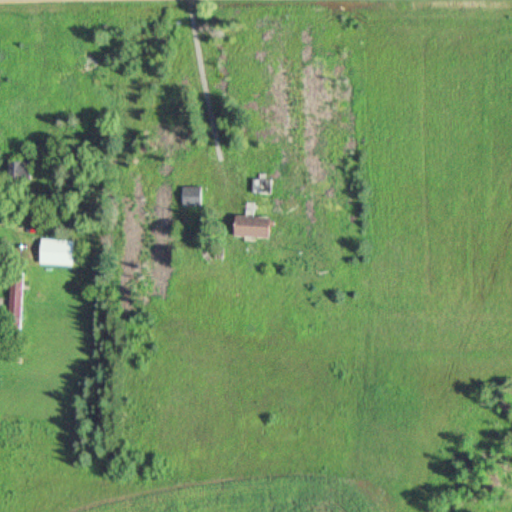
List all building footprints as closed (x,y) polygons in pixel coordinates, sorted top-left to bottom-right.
[(9,190),(10,165),(35,166),(35,178),(26,178),(26,191),(9,190)] [(255,196),(255,180),(274,179),(275,195),(255,196)] [(203,188),(204,207),(184,208),(184,189),(203,188)] [(241,217),(240,236),(273,238),(275,218),(241,217)] [(41,242),(41,264),(74,265),(74,242),(41,242)] [(11,272),(9,315),(24,316),(26,273),(11,272)]
